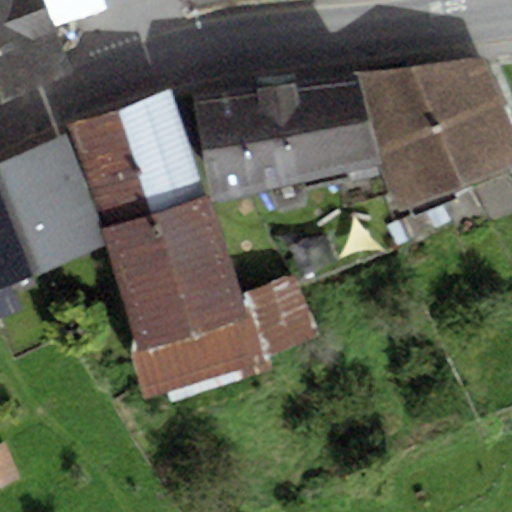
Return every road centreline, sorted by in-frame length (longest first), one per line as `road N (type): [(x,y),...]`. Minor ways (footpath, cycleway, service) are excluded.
road 1 (primary): [(135,69),(511,12)]
road 2 (primary): [(0,118),(135,69)]
